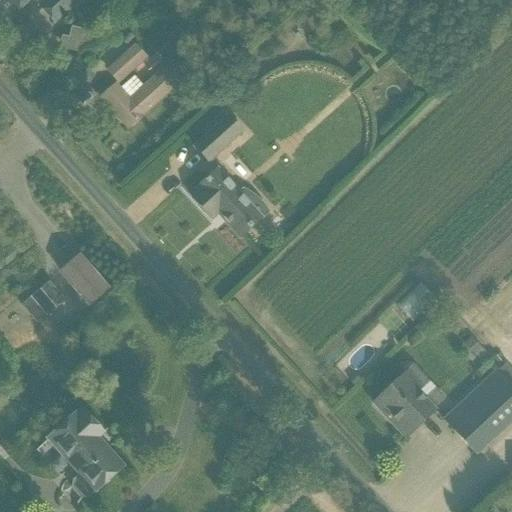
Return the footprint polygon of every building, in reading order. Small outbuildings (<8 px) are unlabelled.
[(30,0),(0,0),(0,9),(9,19),(30,0)] [(46,0),(40,6),(55,23),(68,11),(73,17),(91,1),(90,0),(46,0)] [(71,52),(89,56),(94,35),(77,30),(71,52)] [(134,47),(105,73),(116,85),(117,85),(145,60),(134,47)] [(116,85),(101,98),(128,128),(143,115),(166,94),(182,80),(170,66),(153,80),(144,88),(134,77),(121,89),(117,85),(116,85)] [(208,165),(244,132),(230,116),(193,149),(208,165)] [(240,239),(254,225),(268,213),(258,199),(242,188),(236,193),(217,173),(211,178),(196,191),(198,193),(192,198),(212,220),(218,215),(240,239)] [(107,291),(79,257),(60,273),(89,306),(107,291)] [(50,285),(21,307),(36,326),(64,303),(50,285)] [(402,344),(443,302),(427,286),(386,328),(402,344)] [(471,337),(463,344),(474,356),(481,348),(471,337)] [(489,368),(485,364),(484,365),(483,365),(476,371),(480,376),(489,368)] [(476,456),(491,442),(511,422),(511,385),(498,370),(443,421),(476,456)] [(353,376),(347,382),(353,387),(354,388),(360,382),(353,376)] [(410,436),(424,422),(435,412),(402,377),(373,404),(388,420),(392,417),(410,436)] [(48,440),(80,476),(74,481),(73,487),(74,492),(80,499),(84,499),(89,497),(123,467),(107,449),(104,452),(95,441),(103,434),(83,412),(78,417),(76,415),(61,428),(48,440)]
